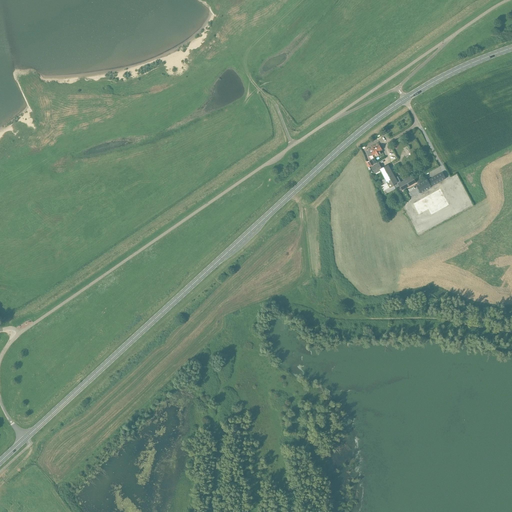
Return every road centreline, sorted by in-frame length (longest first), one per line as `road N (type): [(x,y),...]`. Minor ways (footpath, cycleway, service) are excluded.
road 1 (primary): [(25,438),(404,99)]
road 2 (track): [(511,327),(331,316),(280,298),(241,314),(222,340),(212,511)]
